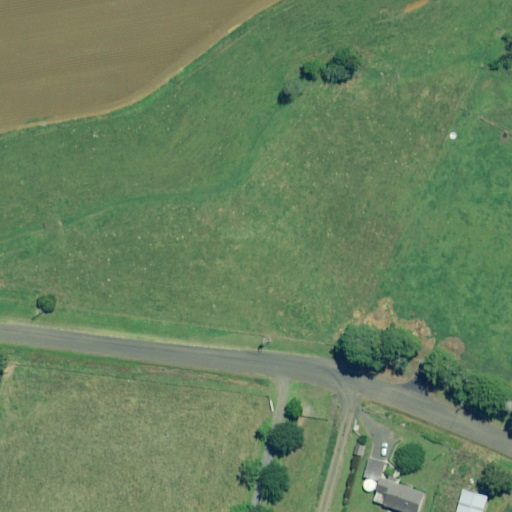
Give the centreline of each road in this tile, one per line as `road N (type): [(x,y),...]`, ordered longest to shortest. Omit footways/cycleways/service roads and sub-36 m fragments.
road 1 (unclassified): [(0,332),(357,378),(511,443)]
road 2 (unknown): [(288,367),(252,511)]
